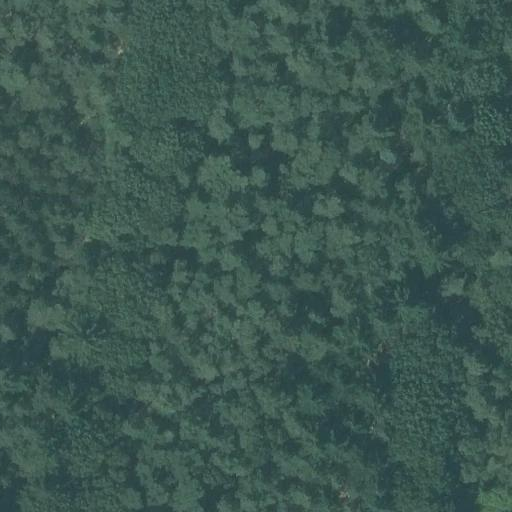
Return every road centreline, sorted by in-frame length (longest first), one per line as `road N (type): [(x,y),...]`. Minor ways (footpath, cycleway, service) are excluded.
road 1 (track): [(190,0),(156,137),(88,511)]
road 2 (track): [(421,344),(173,511)]
road 3 (track): [(486,253),(511,29)]
road 4 (track): [(421,344),(388,511)]
